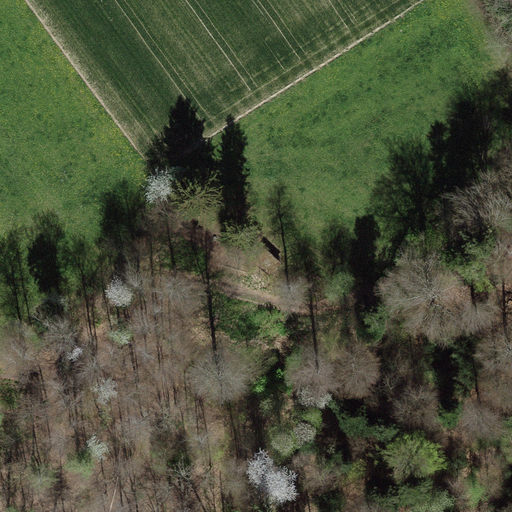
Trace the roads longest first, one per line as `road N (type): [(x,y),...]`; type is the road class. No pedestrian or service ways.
road 1 (track): [(407,280),(302,304),(107,264),(43,321),(0,376)]
road 2 (track): [(511,190),(407,280)]
road 3 (track): [(425,1),(511,104)]
